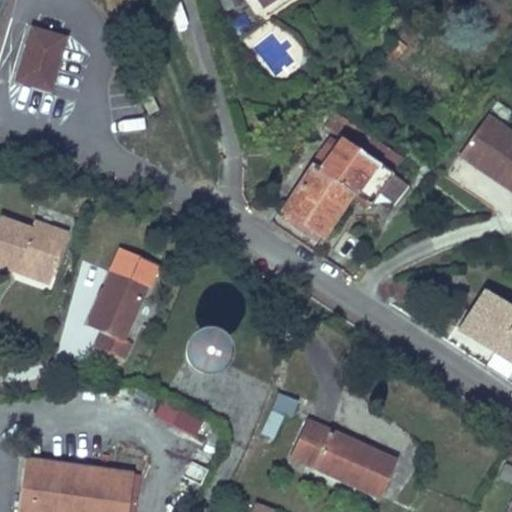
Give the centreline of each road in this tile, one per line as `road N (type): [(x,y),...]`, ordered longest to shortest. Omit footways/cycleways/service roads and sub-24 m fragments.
road 1 (residential): [(237,229),(511,403)]
road 2 (residential): [(0,126),(105,158),(237,229)]
road 3 (track): [(130,0),(237,229)]
road 4 (unknown): [(5,441),(152,447),(167,461),(158,511)]
